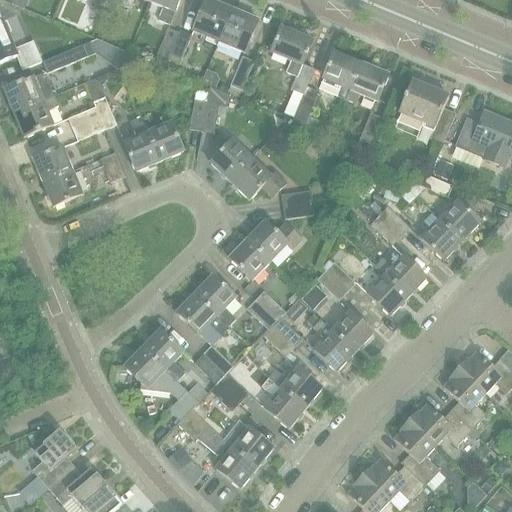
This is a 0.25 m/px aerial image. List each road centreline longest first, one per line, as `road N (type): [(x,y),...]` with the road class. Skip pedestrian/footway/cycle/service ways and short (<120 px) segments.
road 1 (residential): [(30,251),(187,186),(213,214),(92,390)]
road 2 (residential): [(280,511),(476,295)]
road 3 (tertiary): [(511,64),(366,0)]
road 4 (residential): [(92,390),(30,251)]
road 5 (residential): [(181,511),(141,472),(92,390)]
